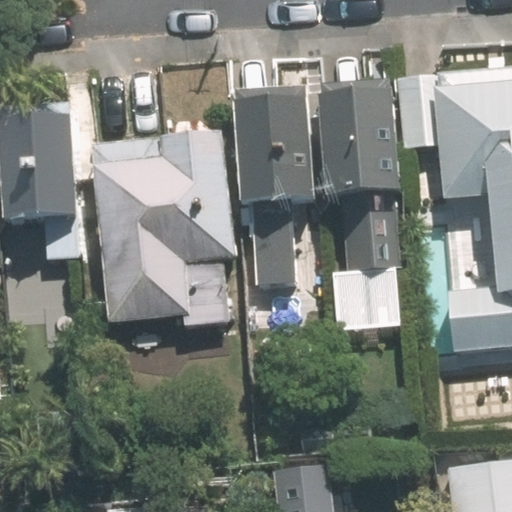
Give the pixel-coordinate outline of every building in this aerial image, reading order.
[(511,349),(511,70),(422,72),(423,147),(457,146),(457,193),(501,192),(503,296),(441,297),(442,351),(511,349)] [(412,91),(255,100),(266,295),(321,292),(316,209),(353,207),(357,274),(423,270),(412,91)] [(91,112),(0,116),(0,224),(96,220),(91,112)] [(246,138),(108,144),(117,331),(239,326),(236,259),(252,259),(246,138)] [(511,511),(511,457),(460,461),(462,511),(511,511)]
